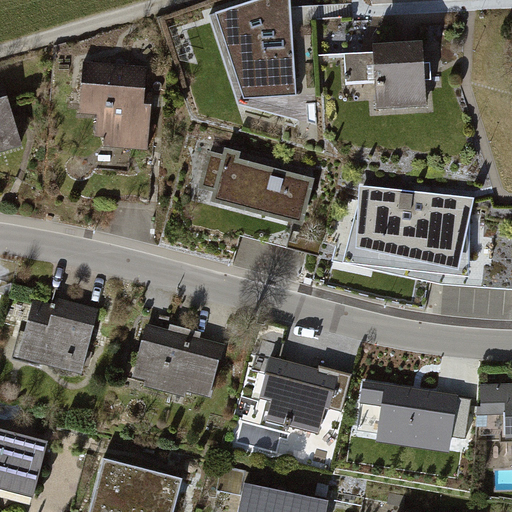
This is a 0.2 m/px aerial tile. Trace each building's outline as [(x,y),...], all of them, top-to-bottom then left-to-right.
[(290,1),(218,27),(249,109),(279,103),(280,123),(317,128),(305,16),(290,18),(290,1)] [(426,48),(376,50),(376,57),(346,58),(347,89),(377,88),(378,116),(429,114),(426,48)] [(153,74),(90,71),(86,155),(158,158),(160,97),(152,97),(153,74)] [(8,90),(0,92),(0,161),(28,153),(8,90)] [(228,155),(211,151),(201,194),(221,199),(219,206),(307,227),(318,180),(244,162),(246,153),(230,149),(228,155)] [(471,202),(358,188),(357,203),(355,248),(465,273),(465,232),(471,202)] [(91,380),(108,316),(64,305),(61,315),(37,308),(22,362),(91,380)] [(153,332),(138,390),(214,409),(229,351),(153,332)] [(343,370),(280,355),(268,408),(280,411),(276,426),(327,438),(343,370)] [(507,437),(507,439),(511,438),(511,385),(482,386),(483,415),(506,414),(506,421),(507,437)] [(464,402),(376,389),(372,415),(383,417),(378,449),(455,460),(464,402)] [(0,487),(37,496),(50,447),(0,434),(0,487)] [(188,511),(195,488),(110,467),(98,511),(188,511)] [(249,511),(288,511),(291,501),(253,493),(249,511)] [(327,511),(328,509),(291,501),(288,511),(327,511)]
